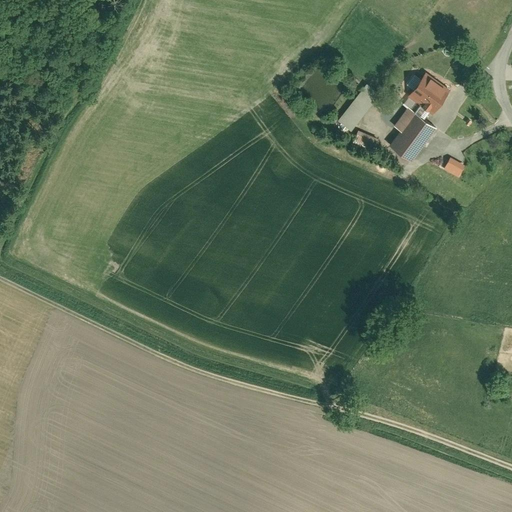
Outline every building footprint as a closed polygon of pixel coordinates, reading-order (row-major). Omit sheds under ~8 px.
[(457,46),(451,55),(459,61),(466,52),(457,46)] [(425,71),(402,102),(412,110),(418,103),(431,114),(450,90),(425,71)] [(415,73),(408,84),(413,87),(420,77),(415,73)] [(336,120),(349,130),(378,93),(365,83),(361,88),(357,93),(354,91),(349,98),(352,100),(336,120)] [(387,144),(409,161),(435,127),(412,110),(402,102),(387,121),(398,130),(387,144)] [(350,142),(371,150),(376,137),(355,129),(350,142)] [(458,178),(466,165),(450,156),(443,169),(458,178)]
